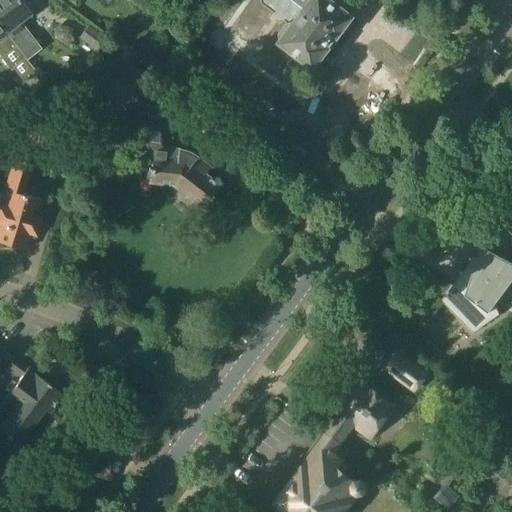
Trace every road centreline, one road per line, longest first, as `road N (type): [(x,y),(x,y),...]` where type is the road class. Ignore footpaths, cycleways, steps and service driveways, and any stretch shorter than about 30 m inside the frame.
road 1 (residential): [(217,406),(511,5)]
road 2 (residential): [(0,294),(109,328),(217,406)]
road 3 (residential): [(135,511),(217,406)]
